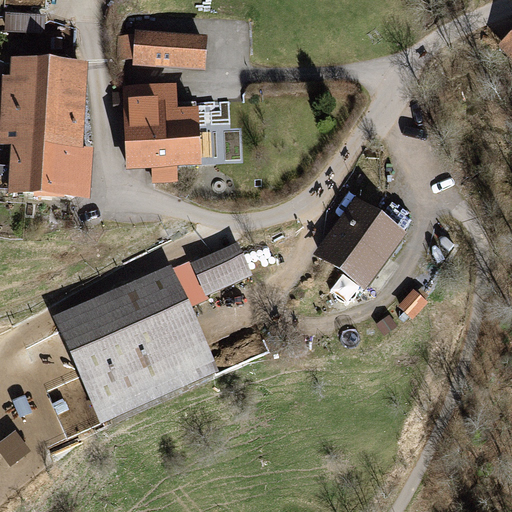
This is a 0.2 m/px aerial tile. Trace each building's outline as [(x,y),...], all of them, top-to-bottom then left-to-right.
[(43,12),(3,10),(2,30),(42,33),(43,12)] [(208,41),(135,35),(135,40),(119,39),(117,63),(133,64),(133,70),(205,77),(208,41)] [(511,39),(499,51),(511,65),(511,39)] [(87,68),(11,64),(10,81),(2,81),(0,123),(0,150),(11,151),(8,201),(90,205),(92,155),(82,155),(87,68)] [(123,90),(123,94),(123,111),(126,177),(152,176),(152,190),(178,189),(178,176),(201,175),(199,115),(178,116),(177,88),(123,90)] [(113,111),(123,111),(123,94),(112,94),(113,111)] [(408,241),(356,203),(314,261),(366,299),(408,241)] [(237,248),(190,268),(206,305),(253,284),(237,248)] [(189,265),(171,272),(189,312),(206,305),(190,268),(189,265)] [(171,272),(52,324),(100,433),(219,381),(189,312),(171,272)] [(414,293),(398,310),(413,324),(429,307),(426,304),(430,299),(421,291),(417,296),(414,293)]
